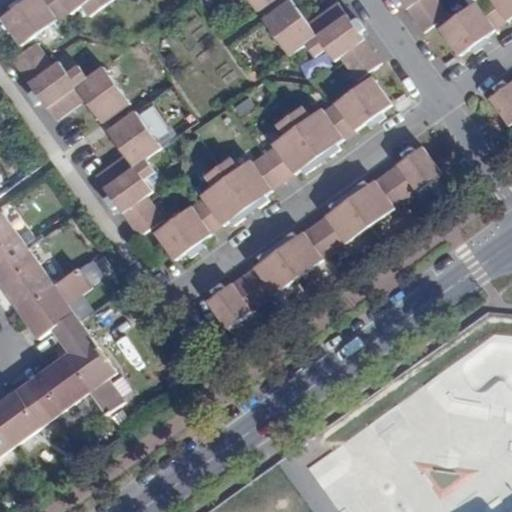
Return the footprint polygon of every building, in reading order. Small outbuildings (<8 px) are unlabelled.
[(21,0),(24,3),(13,11),(2,19),(22,47),(70,13),(71,16),(83,7),(91,18),(116,0),(21,0)] [(14,0),(8,4),(13,11),(24,3),(21,0),(14,0)] [(249,0),(258,12),(275,0),(249,0)] [(393,0),(398,7),(403,4),(424,34),(449,16),(438,0),(393,0)] [(511,0),(480,0),(440,29),(460,58),(471,50),(481,43),(486,49),(492,45),(487,38),(511,20),(511,0)] [(308,24),(292,1),(264,20),(291,58),(307,46),(316,59),(327,51),(336,63),(342,59),(357,81),(382,63),(360,33),(364,30),(357,20),(352,23),(338,3),(308,24)] [(55,66),(39,43),(14,61),(36,91),(30,95),(38,105),(43,102),(58,123),(87,102),(104,125),(132,105),(105,68),(89,79),(80,67),(70,75),(61,62),(55,66)] [(481,43),(471,50),(476,57),(486,49),(481,43)] [(372,120),(382,113),(392,106),(373,78),(326,111),(324,108),(311,117),(304,107),(278,125),(285,136),(273,144),(276,147),(255,162),(253,159),(241,168),(233,157),(205,178),(213,188),(201,196),(204,199),(156,233),(176,262),(186,255),(196,248),(201,254),(208,249),(203,242),(234,221),(237,225),(248,217),(244,212),(256,204),(259,209),(270,201),(267,196),(303,170),(306,175),(319,166),(316,161),(327,153),(330,158),(342,150),(339,145),(367,125),(372,131),(377,127),(372,120)] [(495,89),(498,93),(509,85),(506,81),(501,84),(495,89)] [(511,82),(509,85),(498,93),(490,99),(510,127),(511,125),(511,82)] [(164,150),(137,112),(108,132),(125,156),(97,176),(111,196),(106,199),(114,210),(118,206),(140,237),(165,220),(149,197),(154,193),(145,181),(156,174),(148,161),(164,150)] [(387,119),(382,113),(372,120),(377,127),(387,119)] [(200,179),(217,164),(197,141),(179,156),(200,179)] [(423,147),(416,152),(406,159),(369,186),(366,181),(360,186),(353,190),(357,195),(346,203),(343,198),(336,203),(331,207),(334,211),(298,238),(294,233),(289,237),(283,241),(287,246),(275,254),(272,250),(263,256),(259,259),(262,263),(226,290),(215,297),(208,303),(229,331),(443,174),(423,147)] [(406,159),(416,152),(413,148),(409,151),(403,155),(406,159)] [(319,166),(330,158),(327,153),(316,161),(319,166)] [(357,195),(353,190),(343,198),(346,203),(357,195)] [(244,212),(248,217),(259,209),(256,204),(244,212)] [(30,249),(3,211),(0,213),(0,263),(3,268),(30,249)] [(283,241),(272,250),(275,254),(287,246),(283,241)] [(196,248),(186,255),(190,261),(201,254),(196,248)] [(57,286),(30,249),(3,268),(11,278),(2,284),(13,300),(21,311),(57,286)] [(11,278),(3,268),(0,270),(0,281),(2,284),(11,278)] [(78,271),(57,286),(21,311),(29,321),(34,329),(43,323),(49,332),(54,329),(76,313),(70,305),(91,289),(78,271)] [(212,293),(215,297),(226,290),(223,285),(218,289),(212,293)] [(67,358),(93,394),(109,416),(125,404),(108,381),(119,374),(82,322),(76,313),(54,329),(66,346),(72,354),(67,358)] [(41,338),(49,332),(43,323),(34,329),(41,338)] [(39,398),(56,420),(93,394),(67,358),(57,365),(40,377),(49,391),(39,398)] [(30,384),(39,398),(49,391),(40,377),(30,384)] [(30,384),(19,392),(29,405),(39,398),(30,384)] [(11,397),(0,405),(0,420),(19,447),(56,420),(39,398),(29,405),(19,392),(11,397)] [(0,460),(18,447),(19,447),(0,420),(0,460)]
